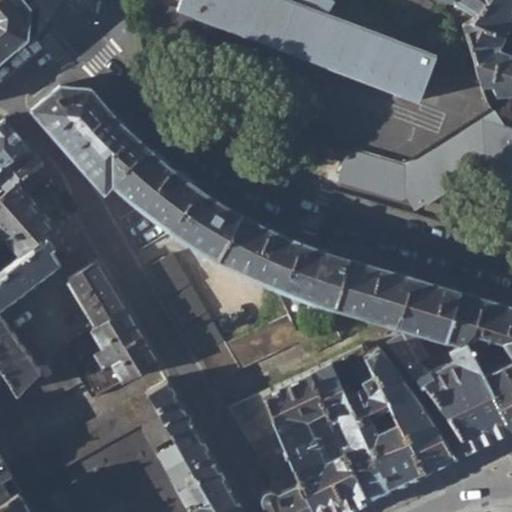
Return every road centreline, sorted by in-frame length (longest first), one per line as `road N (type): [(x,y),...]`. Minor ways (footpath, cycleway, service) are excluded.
road 1 (tertiary): [(67,22),(155,116),(251,188),(317,218),(511,273)]
road 2 (unknown): [(355,334),(200,406)]
